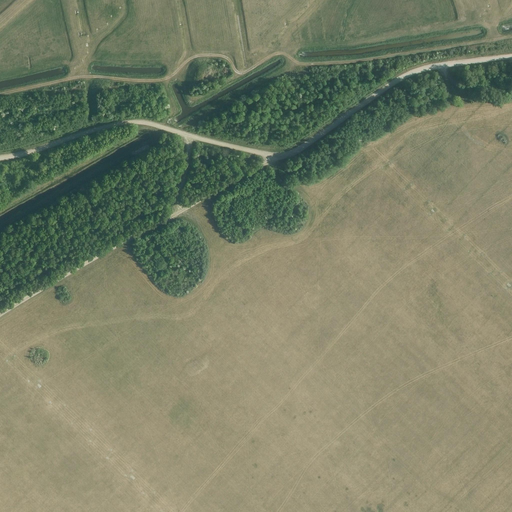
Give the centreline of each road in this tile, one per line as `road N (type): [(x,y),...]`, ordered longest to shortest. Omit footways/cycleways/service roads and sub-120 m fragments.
road 1 (track): [(511,55),(412,74),(282,156),(135,123),(0,156)]
road 2 (unknown): [(0,311),(181,211)]
